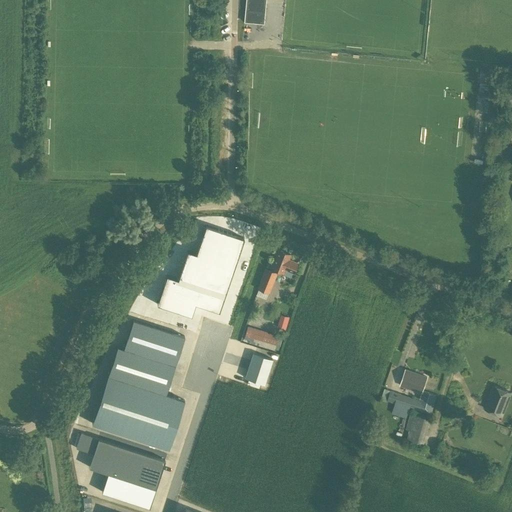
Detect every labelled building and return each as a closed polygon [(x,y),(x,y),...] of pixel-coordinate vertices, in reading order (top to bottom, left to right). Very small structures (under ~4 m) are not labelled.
[(246,0),(244,22),(264,24),(266,0),(246,0)] [(481,71),(480,91),(489,92),(490,71),(481,71)] [(205,225),(202,234),(221,240),(224,231),(205,225)] [(224,231),(221,240),(240,247),(243,237),(224,231)] [(202,234),(199,243),(218,250),(221,240),(202,234)] [(221,240),(218,250),(237,256),(240,247),(221,240)] [(199,243),(196,253),(210,257),(215,259),(218,250),(199,243)] [(291,254),(278,249),(270,268),(283,273),(282,275),(290,278),(292,273),(294,273),(298,262),(289,259),(291,254)] [(187,250),(184,259),(207,267),(210,257),(196,253),(187,250)] [(218,250),(215,259),(234,265),(237,256),(218,250)] [(210,257),(207,267),(231,275),(234,265),(215,259),(210,257)] [(184,259),(181,269),(204,277),(207,267),(184,259)] [(207,267),(204,277),(228,285),(231,275),(207,267)] [(268,293),(277,273),(265,268),(256,288),(268,293)] [(181,269),(178,279),(189,282),(200,286),(204,277),(181,269)] [(166,275),(157,303),(168,307),(178,279),(166,275)] [(204,277),(200,286),(212,290),(224,294),(228,285),(204,277)] [(178,279),(168,307),(179,311),(189,282),(178,279)] [(200,286),(189,282),(179,311),(191,315),(195,303),(200,286)] [(200,286),(195,303),(207,307),(212,290),(200,286)] [(224,294),(212,290),(207,307),(219,311),(224,294)] [(253,329),(246,327),(244,335),(275,345),(278,335),(253,328),(253,329)] [(168,449),(184,400),(164,394),(174,365),(117,347),(92,424),(168,449)] [(272,359),(253,352),(245,378),(264,384),(272,359)] [(400,386),(422,393),(422,391),(428,376),(405,368),(400,386)] [(502,415),(511,393),(494,386),(486,408),(502,415)] [(391,391),(388,401),(395,403),(391,413),(406,418),(409,408),(431,415),(437,395),(422,391),(422,393),(419,400),(391,391)] [(424,444),(430,419),(413,415),(412,420),(407,439),(424,444)] [(99,438),(90,467),(156,489),(166,460),(99,438)]
